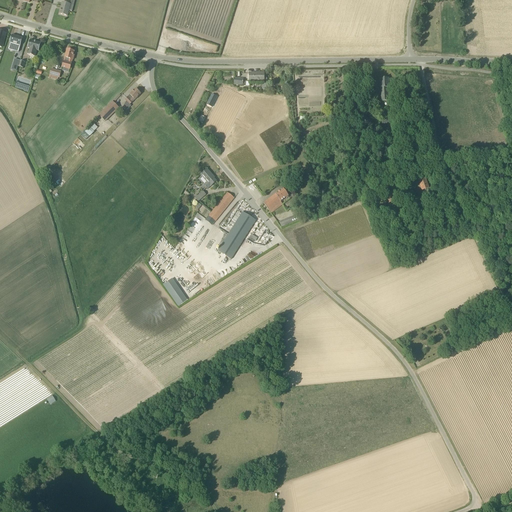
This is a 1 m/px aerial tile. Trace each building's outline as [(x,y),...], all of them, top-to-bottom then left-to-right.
[(72,12),(73,6),(70,5),(62,3),(59,14),(67,16),(69,11),(72,11),(71,12),(72,12)] [(13,35),(10,45),(15,47),(14,51),(19,52),(23,38),(13,35)] [(30,49),(28,55),(35,57),(37,50),(39,51),(41,43),(30,40),(28,48),(30,49)] [(73,60),(74,55),(73,55),(74,52),(67,50),(65,58),(64,62),(62,67),(63,68),(69,69),(70,70),(72,64),(71,64),(72,60),(73,60)] [(15,59),(11,70),(16,71),(19,61),(15,59)] [(59,78),(61,72),(51,69),(50,75),(51,76),(58,78),(59,78)] [(249,82),(259,82),(259,80),(264,80),(264,73),(249,73),(249,82)] [(380,88),(389,87),(388,78),(380,79),(380,88)] [(17,83),(16,88),(25,90),(24,91),(29,92),(30,87),(26,85),(17,83)] [(130,105),(141,94),(136,89),(130,95),(128,97),(125,100),(130,105)] [(214,103),(217,97),(212,94),(209,100),(214,103)] [(192,96),(183,112),(190,116),(199,100),(192,96)] [(116,105),(114,103),(113,102),(99,115),(105,121),(115,111),(112,108),(116,105)] [(365,122),(371,120),(369,114),(362,116),(365,122)] [(203,124),(206,118),(201,115),(198,121),(203,124)] [(91,136),(95,132),(90,128),(86,132),(91,136)] [(302,181),(306,179),(301,168),(297,170),(302,181)] [(211,186),(216,182),(212,176),(213,176),(207,169),(201,175),(207,182),(204,185),(207,189),(210,186),(211,186)] [(422,191),(427,189),(429,188),(426,178),(418,181),(422,191)] [(276,206),(289,196),(283,189),(275,195),(264,203),(271,213),(278,208),(276,206)] [(195,198),(198,202),(205,195),(202,191),(195,198)] [(389,204),(396,201),(392,191),(385,193),(389,204)] [(215,221),(231,202),(234,198),(228,193),(225,197),(209,216),(215,221)] [(231,259),(253,225),(255,221),(243,212),(240,217),(218,251),(231,259)] [(281,227),(286,225),(300,220),(298,214),(279,222),(281,227)] [(253,246),(263,229),(256,224),(245,241),(253,246)] [(187,299),(172,279),(164,284),(179,305),(187,299)] [(53,396),(47,399),(51,405),(56,401),(53,396)]
